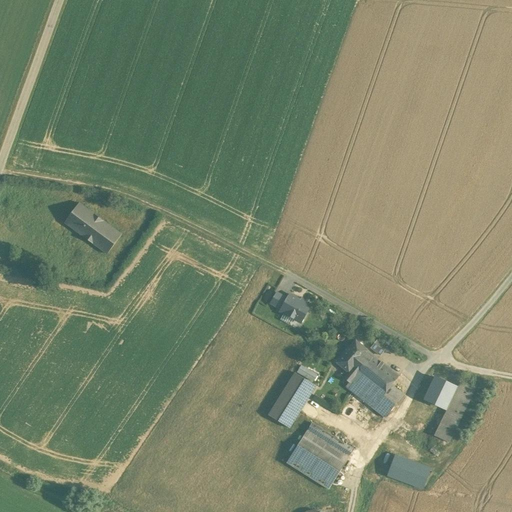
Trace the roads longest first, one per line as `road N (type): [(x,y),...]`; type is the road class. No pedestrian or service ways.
road 1 (track): [(511,376),(444,357),(133,193),(0,167)]
road 2 (track): [(351,511),(364,466),(434,366),(511,281)]
road 3 (unclassified): [(58,0),(0,159)]
